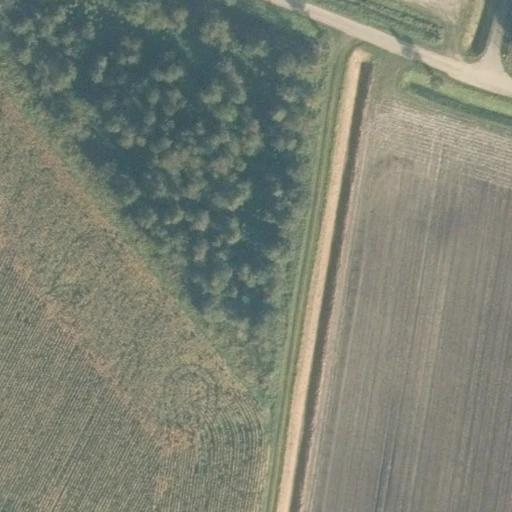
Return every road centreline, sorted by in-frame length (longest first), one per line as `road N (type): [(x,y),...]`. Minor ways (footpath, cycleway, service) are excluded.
road 1 (track): [(270,511),(345,28)]
road 2 (unclassified): [(511,86),(274,0)]
